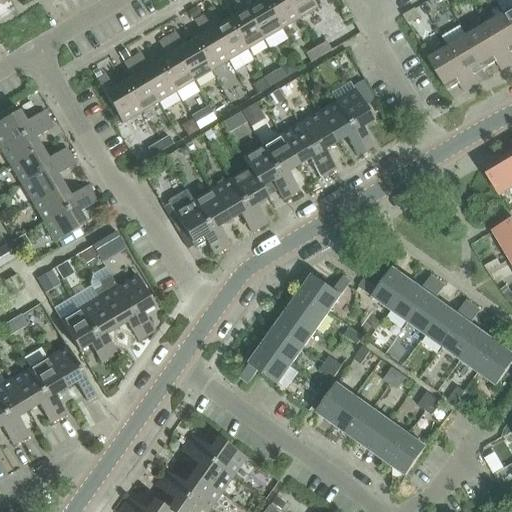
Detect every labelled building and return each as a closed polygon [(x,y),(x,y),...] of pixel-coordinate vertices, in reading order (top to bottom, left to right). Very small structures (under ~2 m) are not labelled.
[(229,20),(247,50),(264,40),(240,0),(230,0),(229,1),(238,14),(229,20)] [(240,0),(264,40),(282,29),(264,0),(261,0),(255,4),(251,0),(240,0)] [(299,19),(288,0),(264,0),(282,29),(299,19)] [(288,0),(299,19),(318,8),(313,0),(288,0)] [(447,2),(445,0),(431,0),(430,1),(435,9),(447,2)] [(196,8),(189,12),(193,19),(200,15),(196,8)] [(416,9),(404,16),(409,24),(421,17),(416,9)] [(247,50),(229,20),(219,25),(211,11),(203,16),(229,61),(247,50)] [(486,26),(510,66),(511,65),(511,27),(504,15),(486,26)] [(193,41),(211,71),(229,61),(203,16),(194,22),(202,35),(193,41)] [(449,48),(473,88),(481,83),(476,75),(487,69),(467,37),(461,26),(443,37),(449,48)] [(467,37),(487,69),(497,63),(502,71),(510,66),(486,26),(467,37)] [(167,37),(193,82),(211,71),(193,41),(184,46),(176,32),(167,37)] [(158,62),(176,92),(193,82),(167,37),(159,42),(167,56),(158,62)] [(316,47),(322,57),(332,51),(326,42),(316,47)] [(312,63),(322,57),(316,47),(307,53),(312,63)] [(449,48),(429,59),(449,92),(460,85),(465,93),(473,88),(449,48)] [(125,49),(118,53),(124,61),(130,57),(125,49)] [(132,58),(158,103),(176,92),(158,62),(149,67),(141,53),(132,58)] [(158,103),(132,58),(124,63),(132,77),(123,83),(141,113),(158,103)] [(287,64),(282,67),(287,77),(296,71),(293,66),(287,64)] [(101,74),(97,69),(93,72),(97,77),(101,74)] [(280,69),(264,78),(269,87),(285,78),(280,69)] [(123,83),(114,88),(106,74),(96,80),(123,124),(141,113),(123,83)] [(263,79),(253,85),(258,94),(268,88),(263,79)] [(363,81),(354,87),(356,91),(365,106),(375,101),(363,81)] [(26,102),(34,111),(47,100),(40,90),(26,102)] [(356,91),(336,102),(366,151),(374,147),(363,128),(374,121),(365,106),(356,91)] [(366,151),(336,102),(318,113),(336,144),(346,137),(357,156),(366,151)] [(256,104),(242,112),(250,125),(264,116),(256,104)] [(210,110),(201,116),(206,125),(216,119),(210,110)] [(0,122),(0,148),(49,119),(45,111),(26,122),(19,111),(0,122)] [(241,113),(232,118),(237,126),(245,121),(241,113)] [(336,144),(318,113),(299,124),(329,174),(337,169),(325,150),(336,144)] [(54,127),(49,119),(0,148),(11,167),(42,149),(35,139),(54,127)] [(192,121),(183,126),(188,134),(196,129),(192,121)] [(329,174),(299,124),(280,135),(299,166),(309,159),(320,178),(329,174)] [(209,132),(204,135),(207,141),(213,138),(209,132)] [(299,166),(280,135),(262,146),(291,196),(300,191),(288,172),(299,166)] [(158,142),(163,150),(174,144),(169,136),(158,142)] [(158,142),(148,148),(153,157),(163,150),(158,142)] [(187,146),(180,150),(184,157),(191,153),(187,146)] [(280,177),(262,146),(243,158),(249,168),(261,188),(262,187),(267,197),(277,191),(283,200),(291,196),(280,177)] [(22,186),(72,156),(67,148),(48,159),(42,149),(11,167),(22,186)] [(33,204),(64,186),(57,176),(76,165),(72,156),(22,186),(33,204)] [(511,188),(511,160),(488,175),(500,195),(510,190),(511,188)] [(261,188),(249,168),(230,179),(260,228),(268,224),(257,204),(268,198),(262,187),(261,188)] [(260,228),(230,179),(212,190),(230,220),(240,214),(252,233),(260,228)] [(44,223),(94,193),(89,185),(70,196),(64,186),(33,204),(44,223)] [(193,201),(223,250),(231,246),(220,227),(230,220),(212,190),(193,201)] [(170,206),(165,208),(164,209),(188,249),(194,246),(195,248),(206,242),(214,255),(223,250),(193,201),(187,191),(168,202),(170,206)] [(94,193),(44,223),(56,242),(60,240),(81,227),(86,224),(79,213),(98,202),(94,193)] [(511,259),(511,221),(494,232),(511,260),(511,259)] [(81,227),(60,240),(63,246),(85,233),(81,227)] [(92,245),(99,256),(123,242),(116,231),(92,245)] [(342,252),(360,269),(371,258),(352,241),(342,252)] [(92,247),(81,254),(87,264),(98,257),(92,247)] [(0,256),(5,264),(14,258),(8,248),(0,252),(0,256)] [(498,259),(486,267),(489,273),(502,266),(498,259)] [(69,261),(58,268),(64,279),(76,272),(69,261)] [(412,282),(393,269),(378,290),(366,280),(360,288),(391,310),(412,282)] [(53,271),(38,280),(46,293),(61,284),(53,271)] [(24,286),(17,274),(4,282),(11,294),(24,286)] [(329,314),(352,283),(344,277),(335,290),(314,275),(301,294),(329,314)] [(117,287),(147,336),(155,332),(144,313),(155,306),(137,276),(117,287)] [(103,289),(96,293),(99,298),(117,329),(127,322),(139,341),(147,336),(117,287),(111,277),(101,283),(103,287),(103,289)] [(409,323),(439,281),(432,277),(427,284),(428,284),(428,288),(425,292),(412,282),(391,310),(409,323)] [(426,335),(447,307),(433,297),(436,294),(439,293),(440,294),(445,286),(439,281),(409,323),(426,335)] [(511,292),(507,286),(501,290),(508,300),(511,297),(511,292)] [(329,314),(301,294),(288,311),(317,332),(329,314)] [(117,329),(99,298),(80,309),(110,359),(118,354),(107,335),(117,329)] [(447,307),(426,335),(444,348),(474,306),(467,302),(462,309),(463,309),(463,313),(460,317),(447,307)] [(474,306),(444,348),(462,361),(482,332),(468,322),(471,319),(475,318),(476,319),(481,311),(474,306)] [(80,309),(61,321),(79,351),(90,345),(102,363),(110,359),(80,309)] [(276,329),(304,349),(317,332),(288,311),(276,329)] [(13,321),(4,326),(10,336),(19,331),(13,321)] [(263,346),(292,367),(304,349),(276,329),(263,346)] [(345,336),(358,345),(363,338),(350,329),(345,336)] [(482,332),(462,361),(479,373),(500,345),(482,332)] [(378,340),(374,346),(382,352),(387,346),(378,340)] [(511,353),(500,345),(479,373),(498,386),(511,365),(511,353)] [(241,378),(242,378),(245,381),(250,384),(259,371),(278,385),(280,384),(288,390),(300,373),(292,367),(263,346),(250,365),(241,378)] [(67,347),(48,358),(66,389),(76,383),(88,401),(97,396),(67,347)] [(364,347),(354,360),(362,365),(371,352),(364,347)] [(325,364),(338,373),(343,366),(330,357),(325,364)] [(29,369),(59,419),(67,414),(55,395),(66,389),(48,358),(29,369)] [(338,373),(325,364),(320,371),(333,380),(338,373)] [(391,386),(400,373),(393,368),(384,381),(391,386)] [(59,419),(29,369),(11,380),(29,411),(39,405),(50,424),(59,419)] [(400,373),(391,386),(398,391),(407,378),(400,373)] [(309,379),(304,386),(321,398),(326,391),(309,379)] [(29,411),(11,380),(0,386),(0,404),(21,441),(30,436),(18,417),(29,411)] [(317,413),(336,426),(356,397),(338,384),(317,413)] [(458,388),(449,401),(456,406),(465,393),(458,388)] [(425,411),(435,398),(428,393),(418,406),(425,411)] [(353,438),(374,410),(356,397),(336,426),(353,438)] [(435,398),(425,411),(432,416),(442,403),(435,398)] [(21,441),(0,404),(0,427),(2,427),(13,446),(21,441)] [(371,451),(391,422),(374,410),(353,438),(371,451)] [(388,463),(409,435),(391,422),(371,451),(388,463)] [(388,463),(407,476),(427,448),(409,435),(388,463)] [(192,436),(186,444),(233,477),(246,459),(217,438),(210,449),(192,436)] [(192,474),(221,495),(233,477),(186,444),(181,451),(199,464),(192,474)] [(161,479),(207,511),(208,511),(221,495),(192,474),(185,484),(167,471),(161,479)] [(167,509),(170,511),(207,511),(161,479),(156,487),(174,499),(167,509)] [(128,498),(123,505),(132,511),(170,511),(167,509),(154,500),(146,510),(128,498)] [(277,498),(272,505),(281,511),(287,505),(277,498)]
